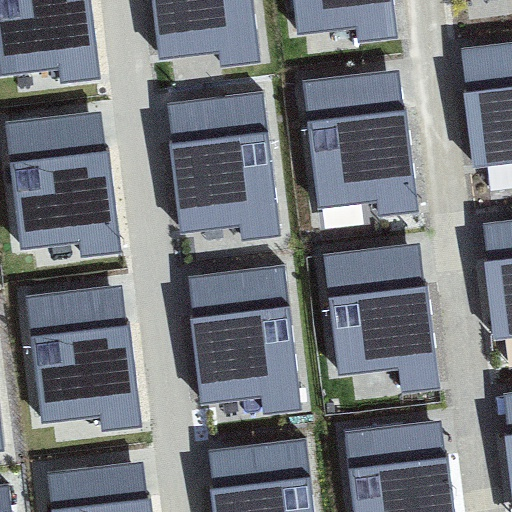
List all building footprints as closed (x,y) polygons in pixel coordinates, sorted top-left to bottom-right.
[(0,0),(0,46),(2,62),(60,55),(62,70),(96,66),(88,0),(0,0)] [(254,48),(248,0),(157,0),(163,45),(221,39),(222,52),(254,48)] [(297,0),(300,20),(358,14),(359,29),(392,25),(389,0),(297,0)] [(400,104),(395,66),(307,75),(320,194),(378,188),(380,202),(414,199),(403,104),(400,104)] [(511,69),(466,76),(477,163),(511,158),(511,69)] [(276,223),(261,87),(170,97),(184,219),(242,212),(244,226),(276,223)] [(101,143),(97,106),(8,116),(22,235),(80,229),(82,243),(116,239),(105,142),(101,143)] [(420,279),(415,238),(328,248),(340,360),(400,354),(403,379),(435,375),(424,279),(420,279)] [(511,242),(488,246),(500,336),(511,334),(511,242)] [(296,397),(281,261),(190,270),(203,390),(263,383),(265,401),(296,397)] [(117,280),(29,290),(42,408),(102,401),(104,417),(138,413),(127,317),(121,318),(117,280)] [(450,511),(438,416),(348,427),(358,511),(450,511)] [(310,511),(302,434),(210,444),(217,511),(310,511)] [(146,511),(140,455),(51,466),(56,511),(146,511)] [(0,511),(9,511),(6,479),(0,479),(0,511)]
